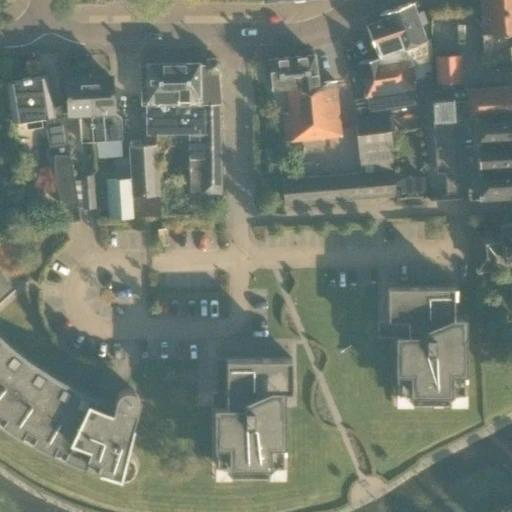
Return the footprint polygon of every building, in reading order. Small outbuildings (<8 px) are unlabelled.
[(511,31),(511,0),(480,0),(483,52),(488,52),(487,32),(511,31)] [(379,57),(358,62),(364,97),(366,96),(369,113),(381,110),(407,106),(416,105),(413,89),(412,82),(415,81),(412,62),(406,47),(415,43),(425,40),(412,1),(381,12),(383,19),(366,25),(375,49),(379,57)] [(317,82),(314,54),(269,59),(272,88),(286,87),(289,112),(283,112),(286,141),(341,135),(335,80),(317,82)] [(463,81),(461,54),(434,56),(436,83),(463,81)] [(146,135),(156,134),(156,133),(188,134),(188,192),(202,192),(202,193),(222,193),(220,103),(217,73),(220,69),(220,61),(217,58),(209,58),(206,61),(206,64),(199,64),(199,63),(140,64),(141,105),(146,104),(146,135)] [(112,75),(89,76),(93,141),(122,139),(121,118),(114,111),(112,75)] [(51,107),(49,94),(46,76),(7,83),(13,122),(44,117),(49,144),(47,154),(70,154),(68,141),(62,106),(51,107)] [(81,142),(93,141),(89,76),(66,77),(68,114),(79,113),(81,142)] [(446,198),(429,199),(429,200),(511,195),(511,85),(431,90),(435,173),(444,172),(446,198)] [(377,171),(393,170),(392,144),(388,114),(355,118),(361,173),(365,172),(377,171)] [(131,177),(133,217),(160,215),(160,216),(161,216),(157,143),(129,145),(129,149),(131,177)] [(78,205),(74,181),(70,155),(54,155),(54,161),(54,169),(54,176),(55,183),(57,190),(60,198),(64,207),(78,205)] [(377,171),(380,196),(395,195),(393,170),(377,171)] [(368,197),(380,196),(377,171),(365,172),(368,197)] [(356,198),(368,197),(365,172),(361,173),(353,173),(356,198)] [(344,199),(356,198),(353,173),(342,175),(344,199)] [(74,181),(78,207),(82,207),(82,209),(95,208),(93,174),(80,175),(80,179),(74,181)] [(332,200),(344,199),(342,175),(330,176),(332,200)] [(320,201),(332,200),(330,176),(318,177),(320,201)] [(131,177),(107,178),(109,218),(133,217),(131,177)] [(308,202),(320,201),(318,177),(306,178),(308,202)] [(408,192),(408,177),(400,178),(400,193),(408,192)] [(296,203),(308,202),(306,178),(294,179),(296,203)] [(284,205),(296,203),(294,179),(282,180),(284,205)] [(511,224),(474,228),(477,269),(495,268),(494,254),(503,253),(503,258),(511,257),(511,224)] [(126,454),(139,403),(139,397),(136,392),(131,389),(125,389),(119,392),(116,397),(114,405),(109,404),(80,392),(54,378),(30,363),(7,345),(0,338),(0,302),(15,289),(14,288),(12,290),(0,276),(0,423),(21,437),(53,454),(86,467),(120,477),(125,477),(130,475),(134,471),(135,466),(134,461),(131,456),(126,454)] [(412,392),(412,402),(449,402),(449,392),(464,392),(463,318),(454,318),(453,286),(387,286),(387,320),(405,320),(405,336),(397,336),(397,392),(412,392)] [(292,357),(265,357),(215,358),(215,378),(216,391),(224,391),(223,407),(216,407),(216,464),(230,464),(230,474),(268,473),(268,463),(282,463),(282,391),(292,391),(292,357)]
